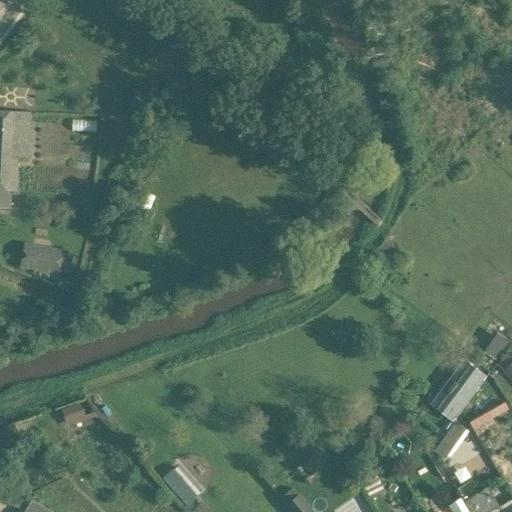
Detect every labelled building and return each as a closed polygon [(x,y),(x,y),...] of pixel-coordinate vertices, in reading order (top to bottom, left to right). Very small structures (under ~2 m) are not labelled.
[(0,206),(10,207),(10,191),(17,192),(18,158),(29,158),(31,112),(0,110),(0,206)] [(124,232),(138,238),(154,196),(141,191),(124,232)] [(70,273),(73,253),(63,251),(26,244),(22,264),(59,271),(70,273)] [(464,359),(437,394),(459,411),(485,376),(464,359)] [(473,429),(492,418),(507,409),(502,400),(477,414),(468,420),(473,429)] [(66,422),(84,415),(79,403),(61,409),(66,422)] [(446,454),(464,426),(453,419),(435,447),(446,454)] [(186,505),(202,490),(180,464),(163,479),(186,505)] [(478,491),(471,480),(458,488),(465,500),(478,491)] [(487,488),(464,503),(469,511),(511,511),(511,497),(498,506),(487,488)] [(314,511),(299,493),(298,494),(286,504),(285,505),(290,511),(314,511)] [(52,511),(32,499),(23,511),(52,511)] [(469,511),(464,503),(451,511),(469,511)]
